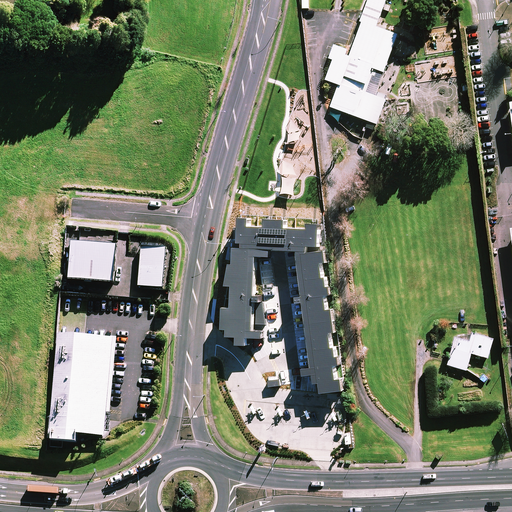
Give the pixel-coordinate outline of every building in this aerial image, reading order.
[(339,88),(331,111),(378,127),(387,102),(368,95),(376,72),(388,76),(401,37),(377,29),(387,0),(369,0),(351,53),(333,47),(328,61),(333,63),(326,83),(339,88)] [(415,24),(404,19),(400,29),(411,34),(415,24)] [(408,86),(398,88),(400,101),(410,99),(408,86)] [(112,243),(68,239),(65,277),(109,281),(112,243)] [(165,245),(139,243),(136,279),(162,281),(165,245)] [(114,335),(58,330),(48,439),(73,442),(74,434),(105,437),(114,335)] [(470,343),(456,339),(446,374),(465,380),(472,355),(488,360),(494,341),(473,335),(470,343)]
